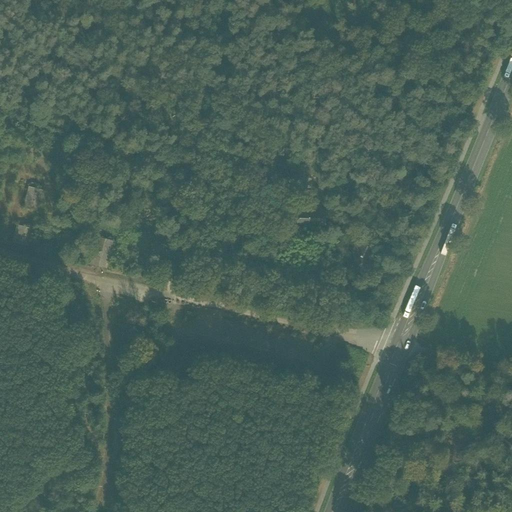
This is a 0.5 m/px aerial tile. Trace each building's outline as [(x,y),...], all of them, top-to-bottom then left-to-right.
[(37,150),(1,141),(0,143),(0,151),(34,161),(37,150)] [(310,166),(298,167),(298,176),(299,176),(299,182),(298,182),(299,188),(311,188),(310,167),(310,166)] [(38,185),(31,183),(30,188),(29,187),(24,209),(38,213),(44,191),(37,189),(38,185)] [(309,208),(299,208),(299,226),(323,226),(323,214),(309,214),(309,208)] [(34,230),(17,226),(13,243),(29,247),(34,230)] [(112,242),(97,239),(92,262),(106,266),(109,257),(112,242)] [(372,250),(361,246),(353,264),(364,269),(372,250)] [(180,359),(162,355),(161,363),(178,367),(180,359)] [(77,387),(67,387),(67,403),(77,403),(77,387)]
